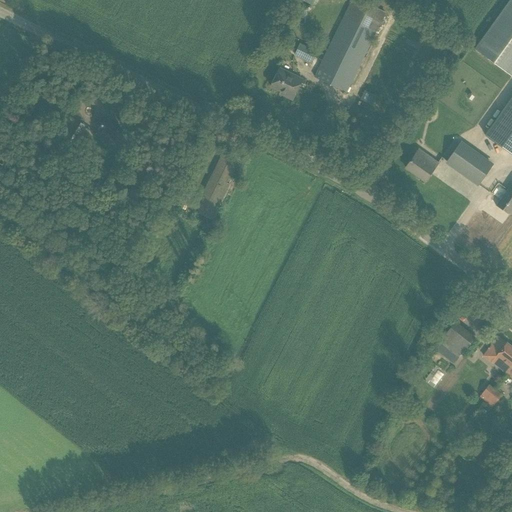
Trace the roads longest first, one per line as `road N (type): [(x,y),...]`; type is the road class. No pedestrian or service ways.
road 1 (unclassified): [(511,296),(372,188),(0,4)]
road 2 (track): [(62,511),(285,457),(410,511)]
